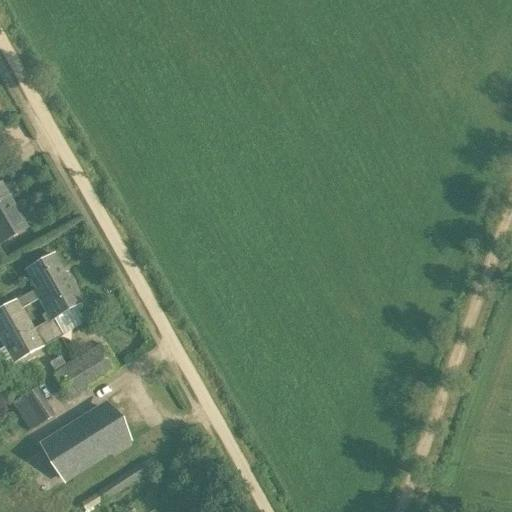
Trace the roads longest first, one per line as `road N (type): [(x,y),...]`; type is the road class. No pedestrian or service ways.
road 1 (track): [(0,38),(266,511)]
road 2 (track): [(402,511),(511,212)]
